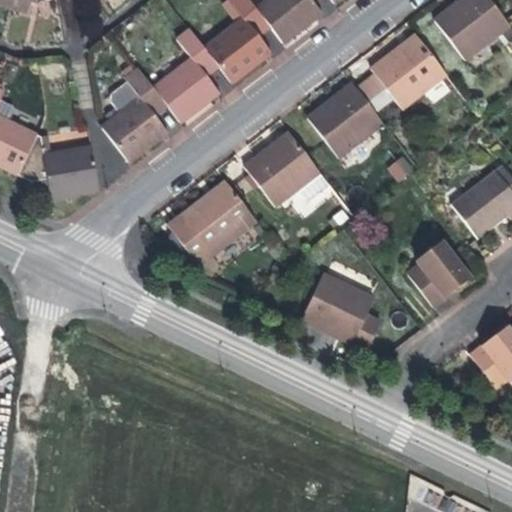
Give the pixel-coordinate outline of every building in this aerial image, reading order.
[(33,0),(0,0),(0,3),(29,13),(33,0)] [(228,0),(225,3),(234,15),(239,11),(230,0),(228,0)] [(244,17),(253,29),(266,19),(257,7),(251,0),(230,0),(239,11),(244,17)] [(312,0),(265,0),(257,7),(266,19),(273,28),(284,43),(305,27),(323,13),(312,0)] [(511,25),(491,0),(459,0),(435,18),(466,59),(511,25)] [(234,15),(239,21),(244,17),(239,11),(234,15)] [(260,38),(253,29),(244,17),(239,21),(205,47),(214,59),(220,67),(232,83),(253,67),(272,53),(260,38)] [(253,29),(260,38),(273,28),(266,19),(253,29)] [(192,57),(201,69),(214,59),(205,47),(191,29),(178,39),(192,57)] [(372,67),(375,72),(386,85),(403,107),(448,73),(417,32),(397,48),(372,67)] [(207,77),(201,69),(192,57),(153,87),(163,98),(169,107),(181,123),(204,105),(220,93),(207,77)] [(201,69),(207,77),(220,67),(214,59),(201,69)] [(141,96),(150,108),(163,98),(153,87),(139,68),(126,78),(129,81),(141,96)] [(386,85),(375,72),(357,86),(367,100),(386,85)] [(111,100),(121,112),(141,96),(129,81),(112,94),(111,100)] [(384,122),(367,100),(357,86),(353,82),(331,99),(309,116),(339,156),(384,122)] [(150,108),(141,96),(121,112),(102,126),(130,162),(151,146),(168,132),(156,116),(150,108)] [(150,108),(156,116),(169,107),(163,98),(150,108)] [(14,107),(0,100),(0,101),(0,116),(10,121),(15,111),(14,107)] [(10,121),(0,116),(0,163),(19,173),(38,135),(10,121)] [(298,188),(321,171),(290,131),(268,148),(245,166),(276,206),(298,188)] [(34,180),(48,178),(44,155),(41,136),(38,135),(19,173),(34,180)] [(93,147),(44,155),(48,178),(51,198),(77,194),(100,190),(93,147)] [(406,158),(388,164),(393,181),(411,175),(406,158)] [(499,221),(507,214),(511,220),(511,219),(511,181),(501,167),(452,205),(477,238),(499,221)] [(330,183),(321,171),(298,188),(307,200),(330,183)] [(169,224),(175,232),(196,258),(200,264),(258,220),(227,180),(200,200),(169,224)] [(333,217),(338,225),(350,215),(345,208),(333,217)] [(191,267),(196,258),(175,232),(164,253),(191,267)] [(454,292),(473,278),(444,241),(415,263),(417,266),(408,274),(433,307),(454,292)] [(353,345),(368,316),(376,299),(324,273),(301,320),(328,333),(353,345)] [(382,323),(368,316),(353,345),(368,352),(382,323)] [(496,389),(509,379),(511,382),(511,329),(509,325),(490,340),(470,355),(496,389)] [(183,511),(84,465),(59,511),(183,511)]
